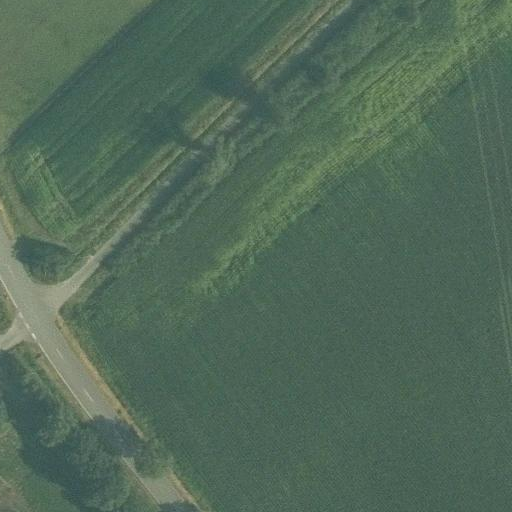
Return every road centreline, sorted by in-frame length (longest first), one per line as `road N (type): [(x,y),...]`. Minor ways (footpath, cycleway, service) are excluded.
road 1 (track): [(0,347),(356,0)]
road 2 (tertiary): [(177,511),(69,373),(0,255)]
